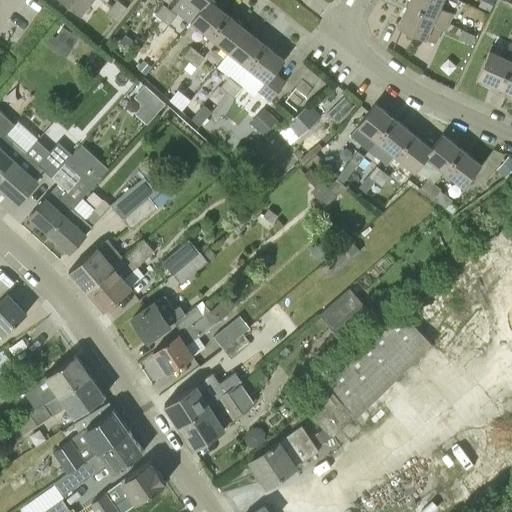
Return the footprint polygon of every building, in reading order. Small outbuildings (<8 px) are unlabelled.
[(58,0),(80,17),(93,0),(58,0)] [(116,0),(112,7),(122,14),(127,8),(117,0),(116,0)] [(200,11),(208,0),(207,0),(185,0),(199,11),(200,11)] [(208,38),(227,15),(208,0),(200,11),(199,11),(189,23),(208,38)] [(439,7),(442,0),(408,0),(407,4),(450,23),(454,14),(439,7)] [(489,12),(494,0),(481,0),(478,6),(489,12)] [(161,19),(169,9),(163,4),(155,14),(157,16),(161,19)] [(446,32),(450,23),(407,4),(397,26),(425,39),(431,25),(446,32)] [(117,21),(122,14),(112,7),(107,13),(117,21)] [(169,9),(161,19),(168,25),(176,15),(169,9)] [(227,53),(245,30),(227,15),(208,38),(227,53)] [(161,19),(157,16),(152,22),(157,25),(161,19)] [(60,44),(70,50),(78,36),(62,26),(56,37),(51,34),(45,44),(55,50),(60,44)] [(471,44),(475,35),(461,29),(458,38),(471,44)] [(239,77),(264,45),(245,30),(227,53),(220,61),(239,77)] [(498,90),(511,59),(511,37),(509,44),(509,43),(503,57),(489,51),(476,80),(498,90)] [(284,61),(264,45),(239,77),(269,102),(286,81),(275,73),(284,61)] [(190,61),(197,51),(191,46),(184,55),(190,61)] [(197,51),(190,61),(197,66),(204,56),(197,51)] [(511,95),(511,59),(498,90),(511,95)] [(138,67),(146,73),(152,66),(144,60),(138,67)] [(191,74),(197,66),(190,61),(184,68),(191,74)] [(221,89),(227,93),(228,92),(236,82),(230,77),(221,89)] [(228,92),(227,93),(213,110),(222,117),(232,102),(235,96),(242,87),(236,82),(228,92)] [(300,137),(322,116),(310,102),(287,123),(300,137)] [(375,143),(393,120),(374,104),(355,127),(375,143)] [(148,105),(140,113),(148,121),(156,112),(148,105)] [(200,125),(210,113),(204,108),(194,120),(200,125)] [(278,121),(264,108),(249,124),(263,137),(278,121)] [(0,181),(24,154),(5,136),(14,126),(0,113),(0,181)] [(393,158),(412,135),(393,120),(375,143),(393,158)] [(412,173),(442,135),(441,135),(429,149),(412,135),(393,158),(412,173)] [(443,173),(461,150),(442,135),(412,173),(413,173),(425,158),(443,173)] [(50,178),(65,162),(72,154),(67,150),(65,152),(57,144),(50,151),(37,139),(24,154),(0,181),(0,190),(15,205),(44,172),(50,178)] [(355,165),(363,155),(357,150),(349,160),(355,165)] [(461,150),(443,173),(462,189),(480,166),(461,150)] [(511,169),(511,158),(508,155),(496,169),(505,177),(511,169)] [(48,235),(71,209),(59,198),(80,175),(65,162),(50,178),(57,184),(28,217),(48,235)] [(121,220),(161,185),(162,185),(146,165),(137,172),(143,178),(109,206),(121,220)] [(375,181),(382,171),(376,166),(368,175),(375,181)] [(337,196),(346,187),(337,178),(328,187),(322,181),(310,169),(303,176),(315,187),(310,192),(326,208),(337,196)] [(382,171),(375,181),(381,185),(388,176),(382,171)] [(365,193),(375,181),(368,175),(359,188),(365,193)] [(426,193),(434,183),(427,178),(420,188),(426,193)] [(434,183),(426,193),(453,214),(458,207),(451,201),(452,200),(440,190),(441,189),(434,183)] [(161,185),(121,220),(130,231),(171,196),(161,185)] [(71,209),(48,235),(69,254),(100,217),(93,211),(80,199),(71,209)] [(278,215),(268,208),(262,216),(272,223),(278,215)] [(123,260),(122,260),(106,241),(69,273),(85,292),(123,260)] [(189,241),(162,264),(173,276),(199,254),(189,241)] [(123,260),(85,292),(102,311),(131,289),(145,277),(136,267),(153,253),(144,242),(122,260),(123,260)] [(316,244),(308,250),(317,260),(324,254),(316,244)] [(328,279),(359,253),(351,244),(320,269),(328,279)] [(207,263),(199,254),(173,276),(180,285),(186,280),(189,284),(196,278),(193,275),(207,263)] [(260,283),(254,277),(243,288),(249,294),(260,283)] [(359,293),(352,286),(349,288),(356,296),(359,293)] [(332,329),(362,303),(349,288),(319,314),(332,329)] [(0,335),(2,338),(25,316),(7,296),(0,302),(0,335)] [(202,318),(204,304),(203,302),(178,319),(164,297),(155,303),(154,302),(131,317),(147,343),(173,324),(180,334),(202,318)] [(180,334),(152,352),(167,374),(194,355),(187,344),(218,323),(209,311),(204,304),(202,318),(180,334)] [(354,420),(431,345),(402,314),(392,304),(318,376),(326,385),(303,407),(332,437),(352,418),(354,420)] [(223,349),(243,333),(250,328),(240,315),(213,336),(223,349)] [(229,360),(250,343),(244,334),(243,333),(223,349),(222,350),(229,360)] [(0,383),(18,372),(3,349),(0,351),(0,383)] [(37,409),(89,376),(75,356),(42,378),(43,378),(24,390),(37,409)] [(238,383),(243,380),(255,371),(251,365),(245,368),(244,367),(239,370),(240,372),(234,376),(225,362),(204,376),(212,388),(203,396),(195,385),(163,406),(178,428),(209,408),(238,383)] [(89,376),(37,409),(29,414),(36,425),(65,406),(73,418),(104,397),(89,376)] [(209,408),(178,428),(192,450),(224,429),(223,428),(250,407),(257,402),(243,380),(238,383),(209,408)] [(70,473),(127,431),(108,404),(75,425),(80,433),(52,453),(62,467),(37,484),(31,488),(37,497),(52,486),(52,485),(70,473)] [(311,442),(301,427),(249,462),(266,487),(296,467),(295,466),(299,464),(293,454),(311,442)] [(323,429),(312,436),(318,445),(329,438),(323,429)] [(52,485),(52,486),(61,498),(106,468),(110,475),(143,453),(127,431),(70,473),(52,485)] [(93,511),(124,511),(165,484),(150,462),(119,484),(127,496),(113,506),(105,494),(89,505),(93,511)] [(67,511),(70,510),(62,498),(42,511),(67,511)]
